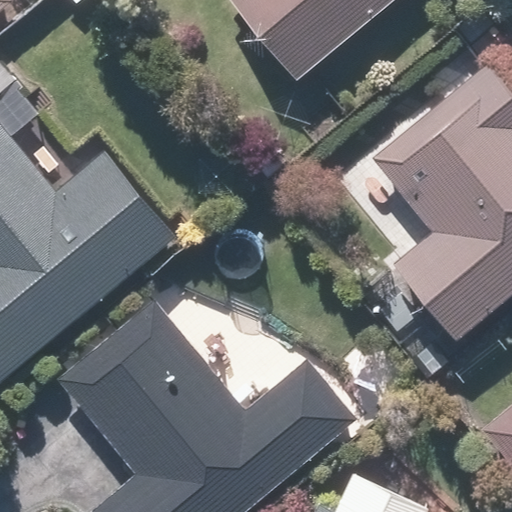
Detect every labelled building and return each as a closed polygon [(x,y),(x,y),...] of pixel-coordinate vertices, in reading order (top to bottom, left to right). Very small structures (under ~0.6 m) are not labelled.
[(0,0),(0,9),(11,0),(0,0)] [(70,0),(79,10),(91,0),(70,0)] [(232,0),(296,79),(394,0),(232,0)] [(0,376),(177,235),(108,150),(59,189),(13,133),(45,108),(0,52),(0,376)] [(511,100),(485,67),(371,160),(425,226),(390,254),(457,336),(511,291),(511,100)] [(136,473),(88,511),(242,511),(359,418),(310,357),(250,406),(161,296),(59,378),(136,473)] [(511,401),(484,426),(511,458),(511,401)] [(314,511),(428,511),(430,507),(350,471),(333,509),(318,502),(314,511)]
